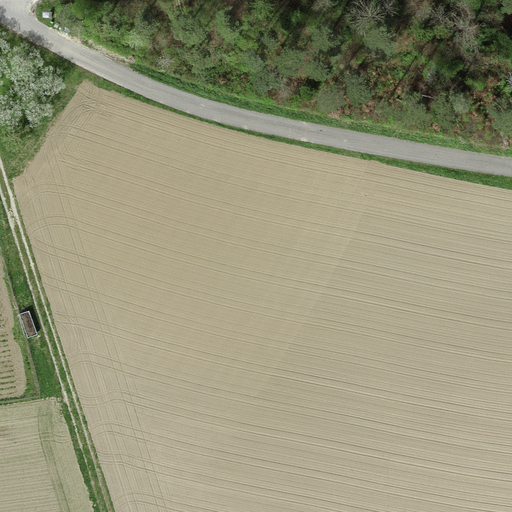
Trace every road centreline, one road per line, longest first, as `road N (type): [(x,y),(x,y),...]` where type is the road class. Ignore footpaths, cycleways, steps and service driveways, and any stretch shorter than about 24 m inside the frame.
road 1 (residential): [(5,0),(22,24),(179,100),(312,134),(511,167)]
road 2 (track): [(0,172),(74,401)]
